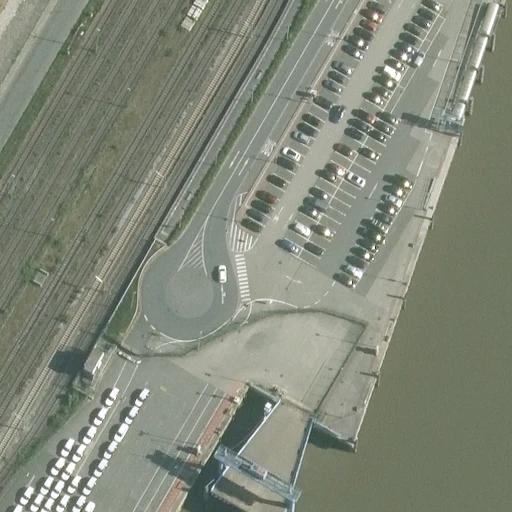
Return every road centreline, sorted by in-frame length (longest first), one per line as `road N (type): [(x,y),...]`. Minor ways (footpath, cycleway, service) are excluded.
road 1 (residential): [(224,189),(161,278),(155,299),(170,326),(202,330),(219,317),(222,285)]
road 2 (residential): [(336,0),(224,189)]
